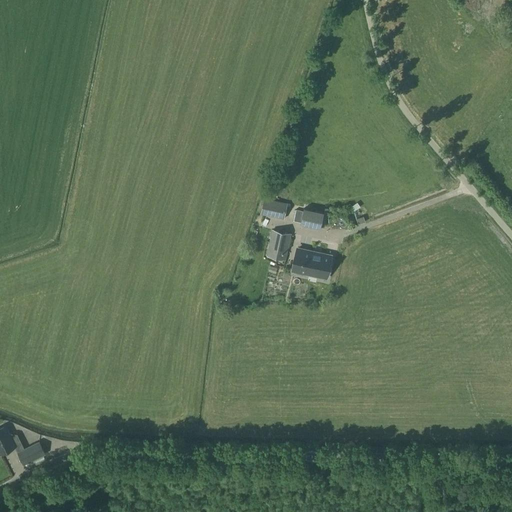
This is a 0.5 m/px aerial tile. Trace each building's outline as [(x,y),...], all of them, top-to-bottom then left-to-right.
[(264,201),(261,214),(283,219),(286,207),(286,204),(265,199),(264,199),(264,201)] [(297,210),(294,221),(300,222),(300,224),(321,228),(324,212),(303,208),(303,211),(297,210)] [(286,260),(292,234),(272,230),(266,256),(286,260)] [(297,252),(294,271),(295,271),(304,273),(304,272),(313,273),(313,275),(318,276),(330,278),(334,256),(315,252),(314,256),(297,252)] [(0,453),(15,446),(6,426),(0,429),(0,453)] [(39,443),(24,450),(18,453),(24,465),(44,455),(39,443)]
